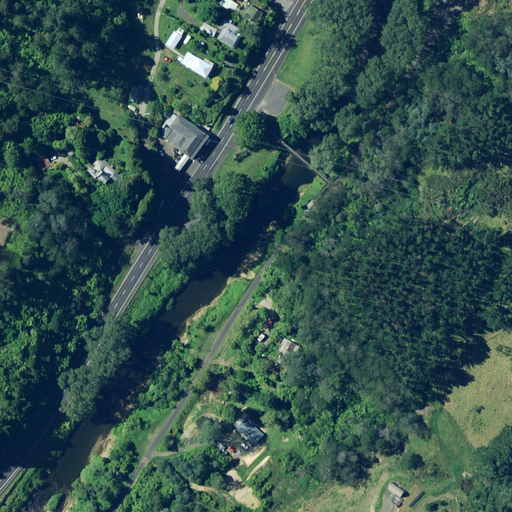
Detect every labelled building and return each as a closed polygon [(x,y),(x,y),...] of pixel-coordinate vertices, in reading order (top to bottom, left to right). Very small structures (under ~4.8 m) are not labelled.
[(229,0),(220,0),(219,4),(231,11),(236,4),(229,0)] [(267,14),(263,12),(248,3),(241,14),(256,24),(260,18),(263,20),(267,14)] [(241,29),(224,20),(218,32),(220,33),(217,39),(235,49),(241,36),(238,34),(241,29)] [(181,35),(182,33),(178,30),(177,32),(175,31),(166,44),(174,49),(182,36),(181,35)] [(205,58),(203,61),(188,52),(184,59),(180,56),(177,61),(206,78),(208,79),(217,65),(205,58)] [(211,138),(179,115),(170,127),(180,134),(171,145),(193,161),(211,138)] [(50,165),(43,154),(34,159),(41,170),(50,165)] [(105,180),(107,181),(114,174),(106,167),(108,164),(100,156),(86,171),(94,178),(97,175),(104,181),(105,180)] [(123,179),(116,172),(113,175),(120,182),(123,179)] [(233,426),(242,434),(241,435),(246,439),(247,438),(255,445),(264,435),(254,427),(256,424),(244,413),(233,426)] [(242,441),(238,438),(233,443),(237,446),(242,441)]
